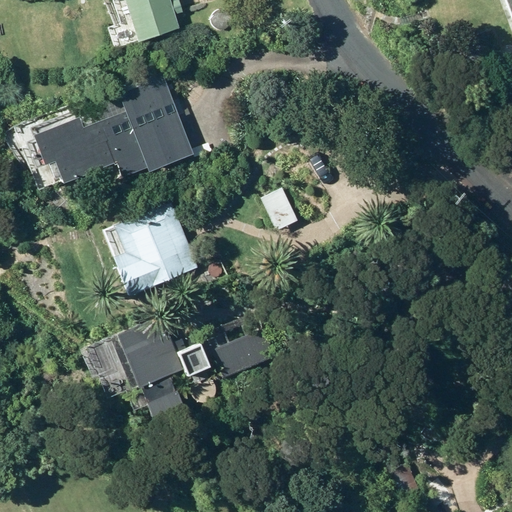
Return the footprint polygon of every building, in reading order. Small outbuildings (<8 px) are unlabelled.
[(177,0),(121,0),(136,43),(178,29),(174,16),(182,13),(177,0)] [(511,0),(503,0),(511,23),(511,0)] [(120,44),(126,44),(131,39),(130,31),(125,28),(118,28),(113,33),(114,40),(120,44)] [(468,54),(476,49),(476,40),(467,35),(459,40),(459,50),(468,54)] [(77,118),(30,137),(34,146),(28,148),(37,171),(46,167),(53,183),(58,181),(61,187),(114,165),(120,179),(144,169),(147,175),(194,155),(161,72),(115,91),(124,114),(82,131),(77,118)] [(285,184),(256,196),(271,232),(300,220),(285,184)] [(127,298),(198,269),(171,205),(112,229),(123,255),(111,260),(127,298)] [(219,260),(196,272),(207,295),(230,284),(219,260)] [(151,423),(182,411),(168,376),(181,371),(184,379),(207,370),(198,347),(176,356),(162,320),(109,340),(128,390),(138,387),(151,423)] [(258,331),(210,351),(223,380),(270,360),(258,331)] [(115,397),(120,393),(121,386),(117,381),(110,380),(105,385),(104,391),(108,396),(115,397)]
